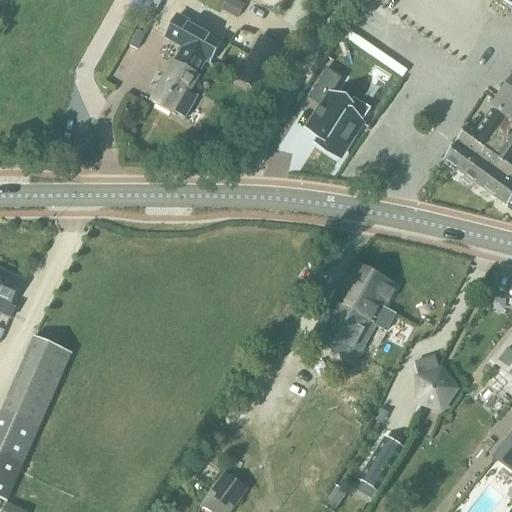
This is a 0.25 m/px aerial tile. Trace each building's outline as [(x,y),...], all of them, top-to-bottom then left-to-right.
[(151,22),(163,0),(148,0),(140,16),(151,22)] [(236,19),(244,6),(234,0),(226,0),(220,10),(236,19)] [(511,138),(511,0),(495,0),(504,7),(511,12),(511,82),(492,110),(493,111),(477,133),(468,127),(445,162),(463,175),(475,158),(490,168),(502,152),(497,148),(507,134),(511,138)] [(209,64),(222,42),(178,16),(165,39),(183,49),(176,63),(175,62),(152,104),(175,116),(176,114),(186,120),(198,98),(188,93),(206,62),(209,64)] [(264,37),(239,80),(264,94),(289,51),(264,37)] [(321,141),(317,148),(340,162),(362,126),(346,117),(349,111),(331,100),(342,82),(327,73),(308,102),(322,110),(308,133),(321,141)] [(511,138),(507,134),(497,148),(502,152),(490,168),(495,172),(496,170),(511,181),(511,138)] [(495,172),(490,168),(475,158),(463,175),(507,207),(511,200),(511,181),(496,170),(495,172)] [(386,333),(395,316),(384,310),(396,288),(353,263),(311,340),(355,364),(375,327),(386,333)] [(0,313),(12,319),(16,310),(9,308),(21,281),(0,272),(0,313)] [(511,378),(511,337),(492,362),(511,378)] [(0,500),(6,503),(38,431),(71,355),(34,339),(0,416),(0,500)] [(433,357),(413,364),(418,378),(419,377),(438,371),(435,361),(433,357)] [(444,375),(438,371),(419,377),(418,378),(415,384),(416,400),(421,405),(435,409),(442,406),(451,393),(452,386),(444,375)] [(511,439),(510,438),(494,457),(511,472),(511,439)] [(378,491),(403,450),(384,439),(359,480),(378,491)] [(206,511),(235,511),(250,491),(225,474),(201,508),(206,511)] [(342,507),(349,497),(341,491),(334,501),(342,507)]
